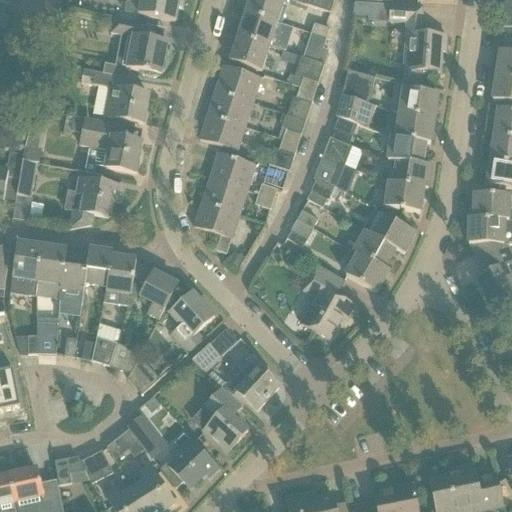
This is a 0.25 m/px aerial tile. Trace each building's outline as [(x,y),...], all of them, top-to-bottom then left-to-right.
[(15,0),(0,0),(0,4),(13,9),(15,0)] [(126,0),(127,0),(140,3),(138,17),(175,25),(178,10),(182,11),(183,0),(126,0)] [(282,0),(249,0),(245,15),(277,25),(285,1),(282,0)] [(328,0),(309,0),(307,8),(330,15),(334,2),(328,0)] [(391,6),(354,4),(352,18),(389,23),(389,24),(406,25),(402,73),(401,85),(421,86),(422,74),(440,75),(442,47),(446,47),(447,40),(421,38),(422,9),(402,8),(390,8),(391,6)] [(511,9),(506,9),(507,8),(502,8),(498,31),(507,33),(508,32),(511,33),(511,9)] [(245,15),(237,39),(269,49),(286,55),(294,31),(277,25),(245,15)] [(144,78),(146,78),(148,79),(151,80),(153,80),(153,79),(156,79),(156,76),(160,77),(161,74),(162,74),(164,72),(165,69),(166,66),(166,64),(165,61),(163,60),(166,46),(143,41),(146,28),(113,21),(110,36),(132,40),(127,71),(142,74),(142,76),(144,78)] [(313,26),(309,36),(326,41),(329,31),(325,30),(313,26)] [(305,45),(300,59),(322,67),(327,52),(323,51),(326,41),(309,36),(306,46),(305,45)] [(16,71),(34,76),(43,45),(25,39),(16,71)] [(269,49),(237,39),(229,63),(261,74),(269,49)] [(500,54),(496,78),(511,80),(511,56),(504,55),(504,54),(500,54)] [(291,88),(298,90),(314,96),(324,67),(322,67),(300,59),(291,88)] [(223,70),(215,94),(252,106),(260,82),(223,70)] [(103,118),(123,122),(143,126),(148,98),(122,93),(124,81),(134,83),(135,82),(115,78),(95,75),(83,73),(80,86),(92,89),(109,92),(103,118)] [(348,73),(341,98),(361,105),(373,109),(374,108),(367,106),(373,79),(348,73)] [(511,80),(496,78),(492,103),(511,106),(511,80)] [(291,99),(285,117),(305,123),(311,106),(314,96),(298,90),(295,100),(291,99)] [(399,115),(399,116),(434,122),(437,97),(403,92),(401,107),(391,105),(390,114),(399,115)] [(215,94),(207,118),(244,130),(252,106),(215,94)] [(336,120),(338,120),(357,127),(357,126),(366,130),(373,109),(361,105),(341,98),(336,120)] [(511,114),(497,112),(493,137),(511,140),(511,114)] [(391,139),(391,140),(430,146),(434,122),(399,116),(397,130),(387,128),(386,138),(391,139)] [(285,132),(282,143),(297,148),(305,123),(285,117),(285,118),(284,117),(280,130),(285,132)] [(244,130),(207,118),(199,143),(236,155),(244,130)] [(83,136),(80,149),(89,151),(84,174),(105,178),(106,171),(136,177),(142,146),(119,142),(121,128),(74,119),(71,133),(83,136)] [(335,133),(331,141),(348,148),(352,139),(351,139),(357,127),(338,120),(333,132),(335,133)] [(3,141),(3,153),(22,154),(24,143),(26,144),(29,130),(22,129),(19,142),(3,141)] [(511,140),(493,137),(489,162),(511,165),(511,140)] [(329,140),(321,161),(342,169),(353,173),(361,153),(348,148),(331,141),(329,140)] [(391,140),(387,162),(431,169),(422,167),(425,146),(430,146),(391,140)] [(297,148),(282,143),(279,152),(272,151),(267,167),(289,174),(297,148)] [(22,157),(21,163),(37,166),(39,152),(23,149),(22,157)] [(0,201),(3,202),(3,201),(14,203),(15,198),(21,163),(22,157),(8,155),(5,175),(0,174),(0,201)] [(217,157),(210,181),(247,193),(255,169),(217,157)] [(313,182),(315,183),(332,190),(336,187),(342,169),(321,161),(313,182)] [(388,185),(388,186),(427,192),(431,169),(387,162),(387,163),(396,164),(393,186),(388,185)] [(511,165),(489,162),(485,188),(511,191),(511,165)] [(21,163),(15,198),(31,200),(37,166),(21,163)] [(210,181),(202,205),(239,217),(247,193),(210,181)] [(73,213),(69,233),(91,228),(93,218),(109,221),(112,204),(120,205),(122,191),(103,187),(77,182),(75,194),(68,193),(65,212),(73,213)] [(311,194),(306,203),(321,210),(326,201),(328,202),(332,190),(315,183),(311,194)] [(427,192),(388,186),(385,210),(419,216),(423,192),(427,192)] [(261,187),(258,197),(273,202),(277,192),(261,187)] [(273,202),(258,197),(255,207),(270,212),(273,202)] [(469,221),(469,222),(508,223),(509,198),(474,197),(473,222),(469,221)] [(194,229),(194,230),(195,230),(221,239),(216,253),(226,257),(232,240),(235,231),(239,217),(202,205),(194,229)] [(302,214),(296,224),(312,233),(317,223),(302,214)] [(365,234),(365,235),(403,256),(414,236),(378,215),(373,225),(379,228),(373,239),(365,234)] [(468,247),(472,247),(505,248),(505,247),(503,247),(503,246),(511,246),(511,223),(508,223),(469,222),(468,247)] [(291,234),(286,242),(301,251),(312,233),(296,224),(290,233),(291,234)] [(357,257),(357,258),(387,275),(388,273),(384,271),(395,252),(403,257),(403,256),(365,235),(353,255),(357,257)] [(37,284),(42,249),(17,246),(10,295),(35,298),(37,284)] [(505,248),(472,247),(486,277),(476,282),(490,311),(511,300),(511,285),(504,269),(511,264),(511,260),(505,247),(505,248)] [(59,302),(65,257),(66,257),(66,253),(42,249),(37,284),(35,298),(59,302)] [(112,255),(89,252),(88,261),(84,286),(85,286),(83,300),(92,301),(94,288),(106,289),(111,260),(112,255)] [(59,302),(58,304),(82,307),(83,300),(85,286),(84,286),(88,261),(87,261),(66,257),(65,257),(59,302)] [(387,275),(357,258),(345,279),(376,296),(387,275)] [(133,281),(135,267),(136,263),(111,260),(106,289),(106,294),(119,296),(118,308),(128,310),(131,298),(133,281)] [(135,267),(133,281),(145,288),(139,299),(152,307),(147,316),(158,322),(177,288),(153,275),(152,275),(144,271),(135,267)] [(301,327),(329,343),(341,321),(346,324),(354,309),(336,298),(344,284),(316,268),(302,293),(315,301),(301,327)] [(171,337),(175,341),(188,355),(201,344),(195,337),(214,320),(192,296),(169,316),(180,329),(171,337)] [(56,358),(56,340),(56,326),(36,325),(36,339),(37,339),(38,357),(46,357),(56,358)] [(95,346),(91,364),(109,370),(114,352),(116,346),(114,346),(118,332),(98,326),(96,340),(95,346)] [(38,357),(37,339),(36,339),(27,340),(28,358),(38,357)] [(64,359),(74,360),(76,343),(66,341),(64,359)] [(81,362),(91,364),(95,346),(85,345),(81,362)] [(209,348),(191,363),(203,376),(220,360),(209,348)] [(109,370),(128,376),(137,359),(114,352),(109,370)] [(137,359),(128,376),(130,376),(127,381),(141,398),(159,382),(139,359),(138,360),(137,359)] [(236,379),(224,392),(237,404),(241,400),(245,403),(257,414),(278,390),(250,364),(236,379)] [(11,368),(0,370),(0,409),(1,414),(19,410),(11,368)] [(203,434),(227,456),(248,434),(232,420),(240,411),(220,393),(203,412),(214,423),(203,434)] [(152,401),(144,408),(152,416),(160,408),(152,401)] [(129,432),(144,451),(156,442),(139,420),(127,430),(129,432)] [(118,441),(127,452),(133,460),(144,451),(129,432),(118,441)] [(176,449),(181,454),(169,465),(168,464),(160,472),(176,491),(182,485),(189,492),(214,468),(200,454),(185,440),(176,449)] [(127,452),(118,441),(107,450),(114,462),(127,452)] [(113,476),(102,454),(80,465),(79,466),(83,474),(85,473),(91,486),(113,476)] [(83,474),(79,466),(80,465),(78,460),(76,460),(54,464),(58,484),(58,488),(71,486),(69,476),(83,474)] [(145,482),(130,491),(143,511),(164,511),(174,506),(163,489),(151,469),(141,476),(145,482)] [(36,471),(6,478),(13,508),(15,507),(16,511),(58,511),(62,511),(56,483),(39,487),(36,471)] [(430,483),(434,503),(435,511),(461,511),(467,511),(487,511),(501,509),(498,497),(494,477),(475,481),(473,474),(430,483)] [(6,478),(0,479),(0,511),(16,511),(15,507),(13,508),(6,478)] [(373,496),(375,506),(352,510),(352,511),(417,511),(416,508),(412,488),(373,496)] [(143,511),(130,491),(119,498),(115,492),(105,498),(113,511),(143,511)] [(305,497),(285,501),(287,511),(348,511),(347,505),(334,508),(332,499),(307,504),(305,497)]
